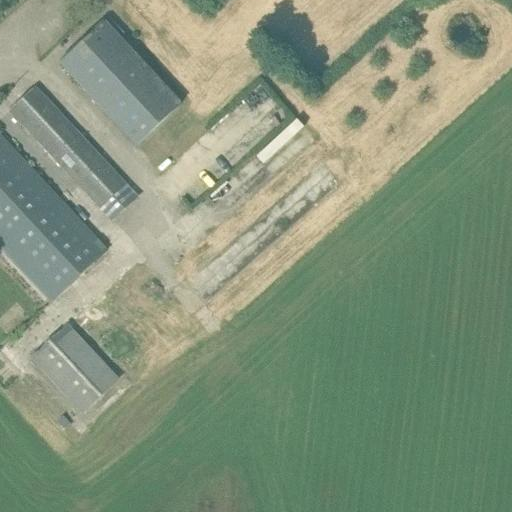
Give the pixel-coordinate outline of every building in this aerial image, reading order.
[(180,103),(119,37),(105,22),(61,63),(136,144),(180,103)] [(125,184),(48,102),(35,88),(10,110),(100,207),(125,184)] [(296,121),(259,155),(276,174),(313,141),(296,121)] [(107,250),(7,141),(0,134),(0,231),(58,295),(107,250)] [(119,379),(67,325),(30,359),(82,414),(119,379)] [(63,416),(57,421),(66,430),(72,425),(63,416)]
